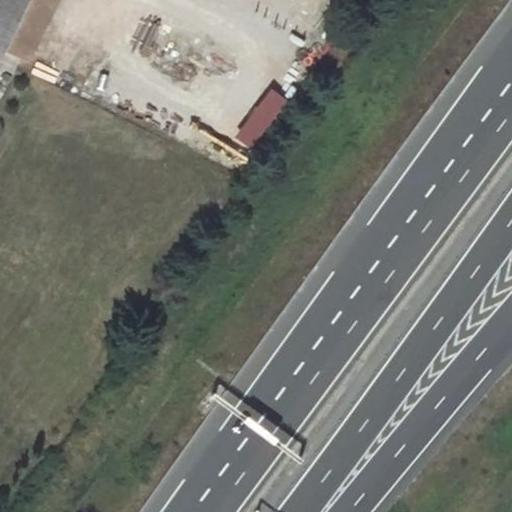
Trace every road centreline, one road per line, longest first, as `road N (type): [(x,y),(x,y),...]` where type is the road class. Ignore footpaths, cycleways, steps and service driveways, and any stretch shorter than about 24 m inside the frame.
road 1 (motorway): [(511,96),(204,511)]
road 2 (motorway): [(301,511),(511,221)]
road 3 (motorway): [(340,511),(511,319)]
